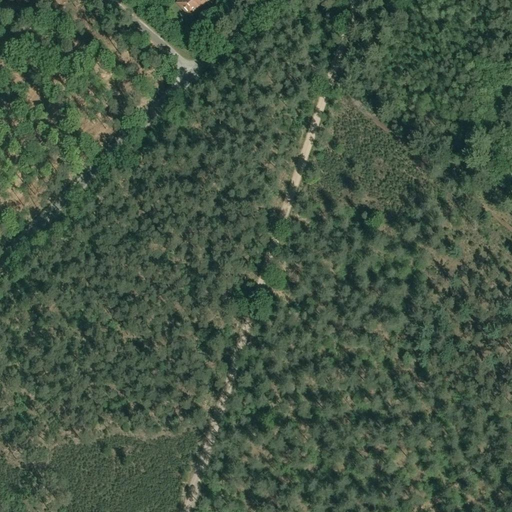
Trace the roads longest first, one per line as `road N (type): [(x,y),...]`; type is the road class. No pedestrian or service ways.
road 1 (track): [(357,0),(185,511)]
road 2 (tertiary): [(0,261),(195,74)]
